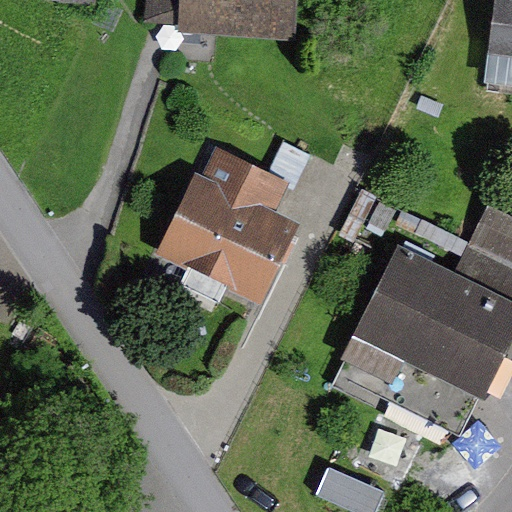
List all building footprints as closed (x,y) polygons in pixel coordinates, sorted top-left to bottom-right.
[(300,0),(212,0),(210,36),(297,42),(300,0)] [(511,0),(505,0),(502,52),(511,52),(511,0)] [(302,207),(211,163),(172,243),(263,286),(302,207)] [(511,323),(511,291),(400,244),(356,347),(479,400),(511,323)] [(0,511),(14,511),(22,498),(0,487),(0,511)]
